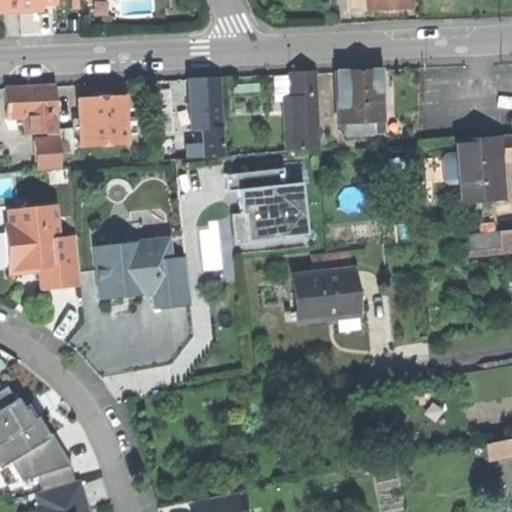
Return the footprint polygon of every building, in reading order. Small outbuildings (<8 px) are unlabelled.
[(0,0),(0,6),(4,6),(4,13),(33,12),(33,5),(42,5),(56,4),(55,0),(0,0)] [(349,0),(350,12),(408,9),(407,0),(349,0)] [(42,12),(42,5),(33,5),(33,12),(33,13),(38,13),(42,12)] [(374,126),(382,125),(381,108),(384,107),(383,94),(380,94),(379,74),(357,76),(336,77),(339,128),(346,128),(347,138),(374,136),(374,126)] [(295,154),(320,152),(315,76),(297,77),(289,78),(295,154)] [(204,162),(223,160),(220,80),(197,82),(189,83),(190,104),(186,104),(186,115),(191,115),(192,134),(203,133),(204,162)] [(7,123),(56,120),(55,90),(20,93),(5,94),(7,123)] [(159,122),(175,120),(172,92),(156,93),(159,122)] [(139,122),(127,122),(126,100),(101,101),(80,102),(82,124),(74,124),(74,133),(60,134),(61,141),(62,159),(76,159),(75,136),(82,135),(84,149),(128,145),(128,137),(140,137),(139,122)] [(37,174),(63,172),(62,159),(61,141),(35,143),(37,174)] [(495,167),(511,165),(511,141),(456,145),(462,207),(498,205),(496,183),(495,167)] [(277,241),(276,239),(283,238),(283,241),(306,238),(298,169),(223,177),(225,195),(237,194),(239,218),(242,218),(244,233),(245,245),(277,241)] [(22,209),(1,212),(7,279),(21,277),(30,266),(37,271),(40,294),(51,293),(79,290),(75,240),(57,242),(53,209),(31,212),(24,207),(22,209)] [(470,252),(511,247),(511,234),(469,239),(470,252)] [(118,249),(92,252),(97,304),(110,302),(115,297),(124,297),(133,296),(133,299),(151,298),(153,313),(188,309),(183,262),(169,264),(167,243),(143,246),(141,250),(118,253),(118,249)] [(326,320),(358,317),(353,274),(294,281),(299,324),(326,320)] [(472,408),(511,400),(511,382),(511,379),(511,378),(511,369),(451,379),(452,389),(468,387),(472,408)] [(20,485),(69,469),(50,437),(47,439),(41,428),(36,420),(33,422),(26,411),(23,413),(16,402),(13,404),(5,390),(0,393),(0,392),(0,470),(8,465),(20,485)] [(511,453),(510,442),(486,447),(488,461),(511,456),(511,453)] [(85,511),(77,483),(34,496),(38,511),(85,511)] [(239,511),(236,496),(193,505),(194,511),(239,511)]
